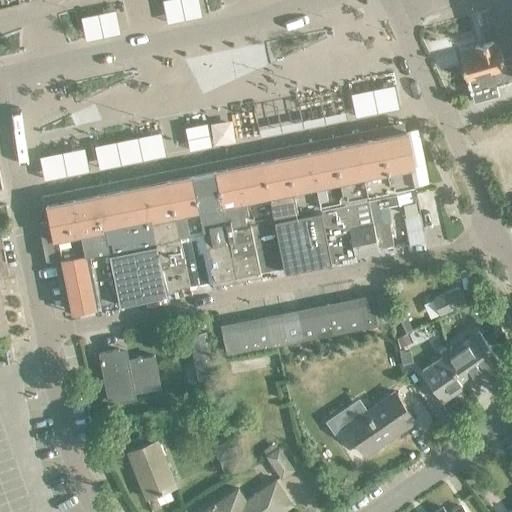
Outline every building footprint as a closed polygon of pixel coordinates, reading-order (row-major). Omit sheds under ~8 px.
[(497,96),(494,87),(508,84),(507,82),(511,80),(511,56),(511,57),(511,59),(501,62),(498,48),(494,49),(492,43),(479,46),(474,48),(475,53),(459,58),(469,94),(470,94),(471,98),(472,103),(497,96)] [(150,76),(120,77),(121,116),(152,114),(150,76)] [(372,99),(361,101),(366,125),(378,123),(372,99)] [(313,110),(318,135),(333,132),(328,107),(313,110)] [(306,139),(304,114),(287,115),(290,141),(306,139)] [(403,131),(357,140),(368,197),(396,191),(414,188),(407,149),(403,131)] [(190,161),(200,158),(194,135),(184,137),(190,161)] [(201,136),(201,158),(222,157),(222,136),(201,136)] [(333,145),(345,202),(368,197),(357,140),(333,145)] [(153,166),(174,164),(172,143),(151,145),(153,166)] [(310,150),(320,207),(345,202),(333,145),(310,150)] [(511,146),(488,150),(493,188),(511,185),(511,146)] [(310,150),(263,159),(274,216),(297,211),(320,207),(310,150)] [(23,159),(30,185),(62,178),(56,151),(23,159)] [(240,164),(250,220),(274,216),(263,159),(261,160),(240,164)] [(240,164),(216,169),(227,225),(250,220),(240,164)] [(203,233),(214,285),(222,283),(221,281),(236,278),(237,281),(229,235),(227,225),(216,169),(192,174),(203,230),(203,233)] [(169,178),(180,234),(203,230),(192,174),(169,178)] [(169,178),(144,183),(155,239),(180,234),(169,178)] [(97,193),(108,248),(155,239),(144,183),(97,193)] [(396,191),(368,197),(370,211),(371,214),(378,250),(394,247),(389,222),(382,223),(379,209),(398,205),(396,191)] [(108,248),(97,193),(74,198),(84,253),(108,248)] [(368,197),(345,202),(345,205),(355,258),(378,253),(378,250),(371,214),(370,211),(368,197)] [(74,198),(49,203),(53,218),(56,238),(60,257),(84,253),(74,198)] [(345,202),(320,207),(321,210),(330,259),(331,259),(331,261),(347,258),(348,259),(355,258),(345,205),(345,202)] [(417,203),(404,206),(406,218),(419,215),(417,203)] [(297,211),(274,216),(274,219),(284,268),(284,270),(331,261),(331,259),(330,259),(321,210),(320,207),(297,211)] [(274,216),(250,220),(251,224),(260,273),(284,268),(274,219),(274,216)] [(425,241),(420,217),(405,221),(409,244),(425,241)] [(46,220),(37,222),(45,261),(60,257),(56,238),(53,218),(46,220)] [(250,220),(227,225),(229,235),(237,281),(261,276),(260,273),(251,224),(250,220)] [(203,230),(180,234),(181,238),(190,289),(197,287),(197,286),(212,283),(213,285),(214,285),(203,233),(203,230)] [(0,233),(0,330),(8,329),(0,291),(0,273),(8,272),(0,233)] [(180,234),(155,239),(156,243),(166,294),(173,292),(173,289),(188,286),(189,289),(190,289),(181,238),(180,234)] [(155,239),(108,248),(109,253),(113,274),(118,301),(119,300),(119,303),(166,294),(156,243),(155,239)] [(84,253),(85,258),(95,305),(118,301),(113,274),(109,253),(108,248),(84,253)] [(84,253),(60,257),(72,312),(95,307),(95,305),(85,258),(84,253)] [(440,315),(465,304),(459,289),(434,300),(440,315)] [(371,298),(377,326),(391,323),(385,295),(371,298)] [(371,298),(356,301),(362,329),(377,326),(371,298)] [(356,301),(341,304),(347,332),(362,329),(356,301)] [(341,304),(326,307),(331,335),(347,332),(341,304)] [(417,325),(428,321),(423,305),(412,309),(417,325)] [(326,307),(312,310),(317,338),(331,335),(326,307)] [(312,310),(297,313),(302,341),(317,338),(312,310)] [(302,341),(297,313),(282,316),(287,344),(302,341)] [(282,316),(267,319),(272,347),(287,344),(282,316)] [(495,317),(488,320),(495,335),(502,331),(495,317)] [(407,318),(393,323),(399,336),(412,330),(407,318)] [(267,319),(252,323),(257,350),(272,347),(267,319)] [(252,323),(237,326),(242,353),(257,350),(252,323)] [(508,342),(511,339),(511,325),(502,330),(502,331),(508,342)] [(242,353),(237,326),(221,329),(227,357),(242,353)] [(408,333),(397,338),(401,347),(412,342),(408,333)] [(477,333),(447,353),(451,359),(447,362),(464,386),(498,362),(477,333)] [(195,366),(210,363),(204,334),(189,337),(195,366)] [(132,388),(159,382),(154,357),(121,364),(119,351),(99,355),(109,403),(134,398),(132,388)] [(409,351),(400,353),(402,364),(411,362),(409,351)] [(451,359),(447,353),(422,371),(442,400),(464,386),(447,362),(451,359)] [(365,454),(414,420),(395,393),(346,426),(365,454)] [(145,499),(175,487),(156,441),(127,452),(145,499)] [(228,441),(213,445),(217,458),(218,457),(232,453),(228,441)] [(280,477),(292,469),(278,449),(267,456),(280,477)] [(281,511),(292,505),(275,480),(245,501),(237,489),(203,511),(281,511)]
